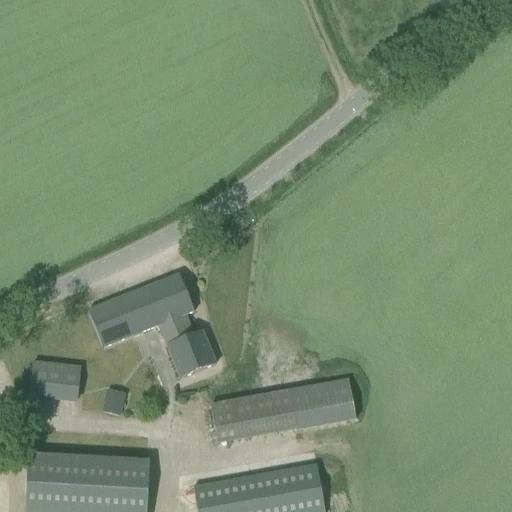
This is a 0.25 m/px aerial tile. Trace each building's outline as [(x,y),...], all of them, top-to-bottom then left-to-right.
[(193,313),(178,276),(87,313),(102,349),(158,327),(180,380),(215,366),(202,333),(192,336),(185,317),(193,313)] [(32,364),(28,396),(76,401),(80,369),(32,364)] [(355,384),(215,400),(220,441),(360,424),(355,384)] [(107,389),(104,412),(125,414),(128,392),(107,389)] [(27,456),(24,511),(145,511),(149,463),(27,456)] [(197,511),(324,511),(316,465),(193,488),(197,511)]
